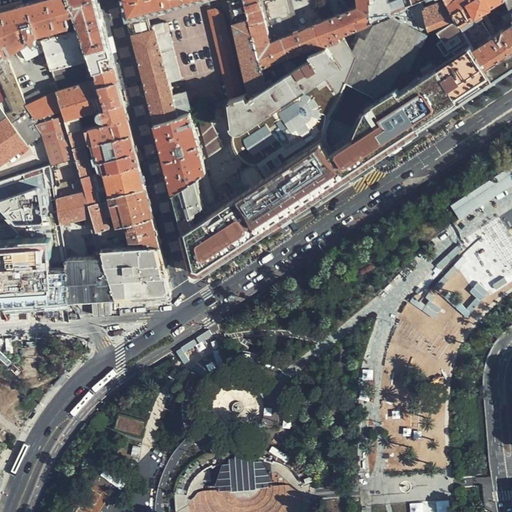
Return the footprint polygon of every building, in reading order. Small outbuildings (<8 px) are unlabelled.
[(35,0),(21,4),(0,9),(0,42),(7,54),(33,36),(33,40),(37,38),(36,35),(37,35),(38,34),(39,34),(40,33),(41,32),(71,24),(72,21),(70,13),(76,12),(71,0),(35,0)] [(99,0),(71,0),(76,12),(80,25),(74,27),(75,29),(43,38),(52,68),(86,60),(91,59),(95,71),(116,65),(115,60),(106,27),(99,0)] [(122,0),(127,16),(148,11),(188,0),(122,0)] [(230,0),(250,91),(251,95),(266,90),(263,76),(261,71),(244,0),(230,0)] [(375,18),(373,0),(360,0),(361,5),(299,34),(290,0),(281,0),(279,1),(278,0),(268,0),(264,1),(263,0),(244,0),(261,71),(324,44),(344,34),(376,20),(375,18)] [(373,0),(375,18),(376,20),(379,23),(393,16),(421,2),(425,0),(373,0)] [(454,19),(448,0),(425,0),(421,2),(429,28),(439,24),(442,28),(438,31),(442,38),(437,42),(444,55),(452,50),(455,54),(437,65),(459,102),(464,99),(493,79),(477,54),(466,37),(454,19)] [(508,0),(448,0),(454,19),(466,37),(486,24),(487,23),(485,18),(510,4),(508,0)] [(429,28),(421,2),(393,16),(428,32),(429,28)] [(209,9),(231,100),(242,94),(223,16),(222,11),(220,9),(216,8),(209,9)] [(148,11),(127,16),(129,23),(131,30),(151,24),(148,11)] [(393,16),(379,23),(368,36),(362,34),(353,49),(356,54),(347,82),(366,91),(374,95),(379,93),(391,84),(393,79),(410,69),(428,32),(393,16)] [(504,33),(497,18),(492,21),(500,35),(504,33)] [(166,20),(151,24),(167,86),(182,83),(166,20)] [(151,24),(131,30),(141,68),(147,92),(149,99),(169,95),(167,86),(151,24)] [(466,37),(477,54),(497,42),(486,24),(466,37)] [(511,67),(511,32),(497,42),(477,54),(493,79),(511,67)] [(251,95),(250,91),(242,94),(231,100),(234,114),(236,135),(238,147),(243,155),(241,158),(244,183),(247,188),(322,139),(325,143),(329,143),(328,138),(328,131),(330,124),(332,118),(329,116),(336,103),(344,88),(347,82),(356,54),(353,49),(344,34),(324,44),(325,47),(263,76),(266,90),(251,95)] [(0,104),(8,117),(29,101),(27,97),(7,54),(0,42),(0,104)] [(124,99),(116,65),(95,71),(90,72),(86,60),(52,68),(58,90),(65,115),(74,145),(133,132),(124,99)] [(373,102),(399,141),(416,130),(459,102),(437,65),(398,90),(397,87),(382,96),(373,102)] [(65,115),(58,90),(54,91),(50,85),(27,97),(29,101),(42,121),(65,115)] [(169,95),(174,116),(191,111),(190,107),(223,98),(220,85),(187,95),(186,91),(169,95)] [(169,95),(149,99),(154,122),(174,116),(169,95)] [(42,121),(29,101),(8,117),(28,144),(45,132),(42,121)] [(355,136),(370,160),(384,151),(399,141),(373,102),(369,104),(354,134),(355,136)] [(224,119),(218,105),(208,110),(214,124),(224,119)] [(209,157),(223,147),(204,107),(196,110),(209,157)] [(174,116),(154,122),(162,151),(172,191),(197,173),(205,167),(191,111),(174,116)] [(77,157),(74,145),(65,115),(42,121),(45,132),(55,164),(77,157)] [(0,163),(28,144),(8,117),(0,122),(0,163)] [(112,194),(147,185),(140,159),(133,132),(74,145),(77,157),(86,187),(90,199),(98,197),(112,194)] [(330,151),(346,176),(358,168),(370,160),(355,136),(342,144),(330,151)] [(223,256),(346,176),(330,151),(325,143),(322,139),(247,188),(232,197),(224,184),(219,188),(227,201),(216,208),(205,167),(197,173),(204,203),(200,204),(203,213),(200,214),(202,218),(182,230),(193,273),(196,274),(223,256)] [(179,217),(182,230),(202,218),(200,214),(203,213),(200,204),(204,203),(197,173),(172,191),(179,217)] [(97,226),(154,213),(150,198),(147,185),(112,194),(114,200),(102,202),(102,199),(99,200),(98,197),(90,199),(97,226)] [(86,297),(118,295),(102,242),(97,226),(90,199),(86,187),(58,195),(63,224),(87,217),(89,222),(90,222),(95,240),(90,242),(94,256),(68,257),(69,262),(71,298),(86,297)] [(132,241),(161,241),(158,228),(154,213),(97,226),(102,242),(113,241),(113,239),(107,240),(106,236),(118,233),(120,238),(131,238),(132,241)] [(71,298),(69,262),(57,263),(54,234),(17,237),(0,237),(0,301),(25,300),(71,298)] [(173,287),(161,241),(132,241),(113,241),(102,242),(118,295),(129,294),(170,291),(173,287)] [(25,378),(38,377),(36,346),(23,347),(25,378)] [(146,421),(121,413),(116,427),(142,434),(146,421)] [(227,460),(223,466),(215,487),(219,487),(218,490),(218,494),(268,489),(270,484),(273,484),(262,463),(254,458),(246,458),(246,456),(235,457),(234,459),(227,460)]
